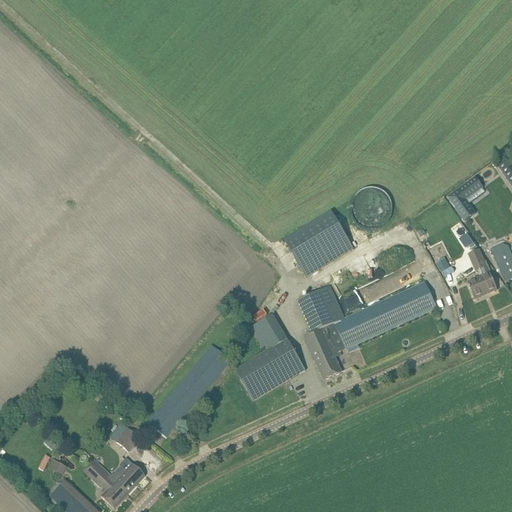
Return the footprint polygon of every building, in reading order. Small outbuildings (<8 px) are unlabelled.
[(511,163),(510,161),(502,166),(511,181),(511,163)] [(475,214),(466,201),(483,189),(476,178),(448,198),(465,222),(475,214)] [(353,249),(337,224),(331,214),(285,242),(307,278),(353,249)] [(511,256),(508,248),(503,246),(491,251),(505,283),(511,280),(511,256)] [(480,269),(486,267),(479,252),(469,256),(475,271),(480,269)] [(450,268),(444,258),(435,264),(441,274),(450,268)] [(484,278),(469,284),(471,289),(475,298),(487,293),(487,294),(496,291),(492,281),(489,276),(486,267),(480,269),(484,278)] [(314,333),(304,338),(324,382),(342,374),(335,359),(341,356),(340,353),(437,309),(425,283),(341,322),(329,297),(333,295),(330,288),(299,301),(314,333)] [(265,354),(235,372),(253,402),(305,371),(287,341),(265,354)] [(230,362),(211,347),(147,424),(166,439),(230,362)] [(139,440),(124,428),(114,442),(129,454),(139,440)] [(55,447),(47,440),(43,444),(52,451),(55,447)] [(43,472),(50,459),(45,457),(38,470),(43,472)] [(93,461),(83,473),(100,489),(101,487),(107,492),(105,494),(101,498),(106,503),(114,510),(127,496),(114,484),(113,486),(107,480),(110,477),(93,461)] [(55,462),(50,470),(62,477),(66,468),(55,462)] [(110,477),(107,480),(113,486),(114,484),(127,496),(144,478),(137,471),(132,466),(131,467),(125,473),(118,481),(112,475),(110,477)] [(49,498),(64,511),(93,511),(63,483),(49,498)]
